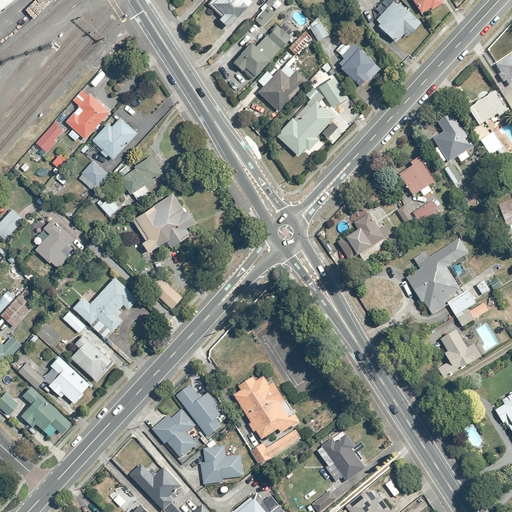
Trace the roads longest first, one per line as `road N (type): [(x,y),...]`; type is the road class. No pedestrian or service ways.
road 1 (residential): [(48,489),(275,242)]
road 2 (secondary): [(294,244),(465,511)]
road 3 (tertiary): [(500,0),(298,222)]
road 4 (secondary): [(135,0),(278,219)]
